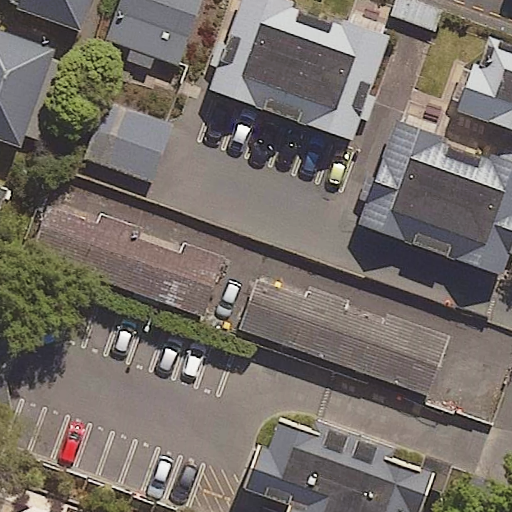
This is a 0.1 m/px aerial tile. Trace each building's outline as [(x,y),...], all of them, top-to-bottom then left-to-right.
[(86,31),(97,0),(12,0),(11,4),(86,31)] [(205,0),(124,0),(109,39),(180,67),(205,0)] [(384,44),(260,0),(238,0),(205,95),(347,146),(384,44)] [(0,31),(0,138),(27,148),(60,53),(0,31)] [(511,52),(493,45),(483,73),(466,67),(449,113),(511,136),(511,52)] [(175,127),(108,103),(88,159),(155,184),(175,127)] [(487,164),(387,127),(350,228),(495,281),(511,235),(511,156),(493,150),(487,164)] [(0,233),(15,187),(0,182),(0,233)] [(224,269),(52,211),(36,258),(208,316),(224,269)] [(451,346),(265,279),(247,330),(433,397),(451,346)] [(434,511),(448,476),(280,415),(251,494),(300,511),(434,511)]
